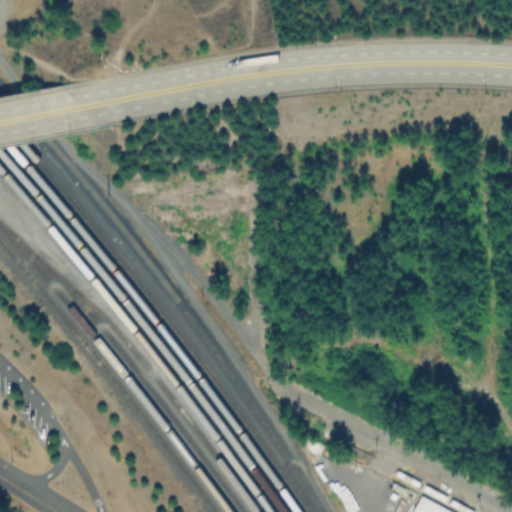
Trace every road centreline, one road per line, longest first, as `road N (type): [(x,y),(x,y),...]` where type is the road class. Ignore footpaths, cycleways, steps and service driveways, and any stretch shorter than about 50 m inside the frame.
road 1 (primary): [(103,102),(325,66),(511,65)]
road 2 (residential): [(511,510),(276,382)]
